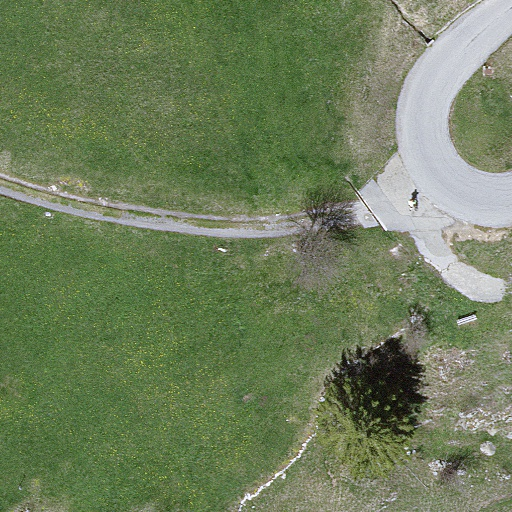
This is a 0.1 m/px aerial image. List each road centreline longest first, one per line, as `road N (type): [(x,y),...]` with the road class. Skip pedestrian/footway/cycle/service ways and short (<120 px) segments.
road 1 (track): [(0,182),(197,224),(409,211)]
road 2 (unclassified): [(511,196),(465,192),(437,173),(422,144),(422,99),(441,68),(511,1)]
road 3 (track): [(409,211),(422,261),(475,283),(511,271)]
